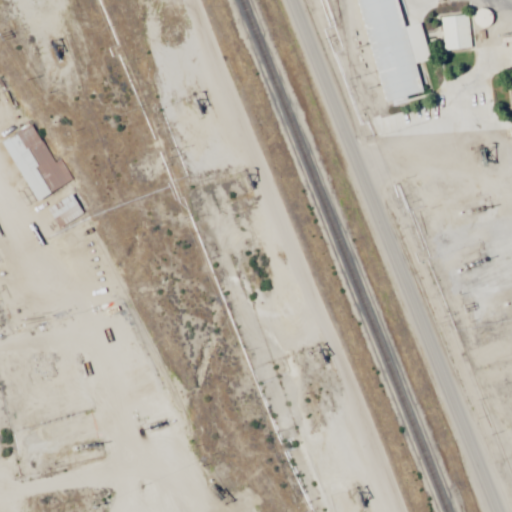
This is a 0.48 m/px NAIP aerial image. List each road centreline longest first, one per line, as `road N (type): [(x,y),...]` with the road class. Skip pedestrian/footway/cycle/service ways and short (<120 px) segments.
road 1 (tertiary): [(293,0),(505,511)]
road 2 (track): [(274,511),(64,0)]
road 3 (track): [(189,511),(97,298),(18,203),(0,194)]
